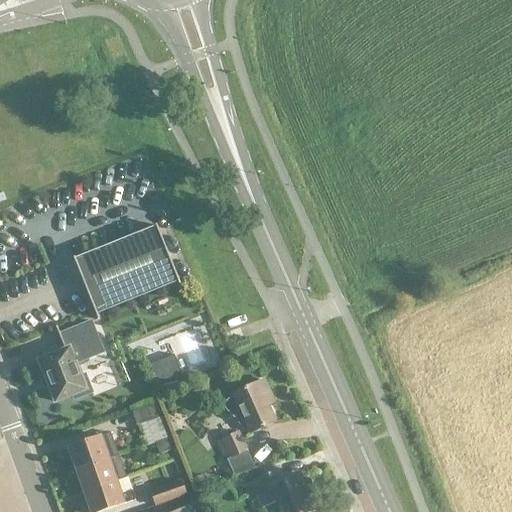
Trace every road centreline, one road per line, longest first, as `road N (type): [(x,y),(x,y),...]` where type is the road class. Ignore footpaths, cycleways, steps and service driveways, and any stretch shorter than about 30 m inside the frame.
road 1 (primary): [(389,511),(253,205)]
road 2 (primary): [(153,0),(177,32),(253,205)]
road 3 (primary): [(253,205),(199,0)]
road 4 (unclassified): [(42,511),(0,397)]
